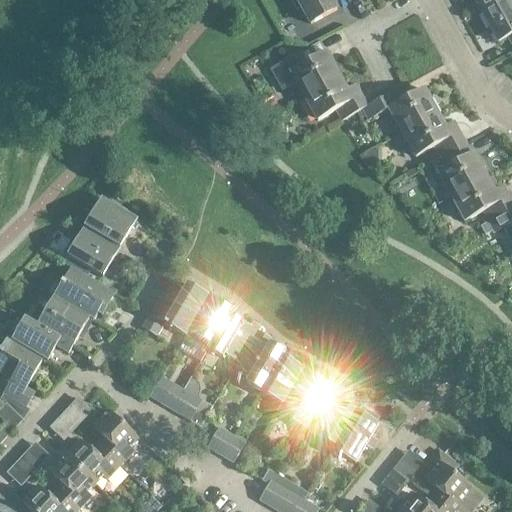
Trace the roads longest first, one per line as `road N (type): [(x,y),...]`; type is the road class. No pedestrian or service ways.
road 1 (residential): [(263,511),(94,370)]
road 2 (residential): [(511,118),(426,0)]
road 3 (residential): [(94,370),(181,266)]
road 4 (residential): [(0,466),(94,370)]
